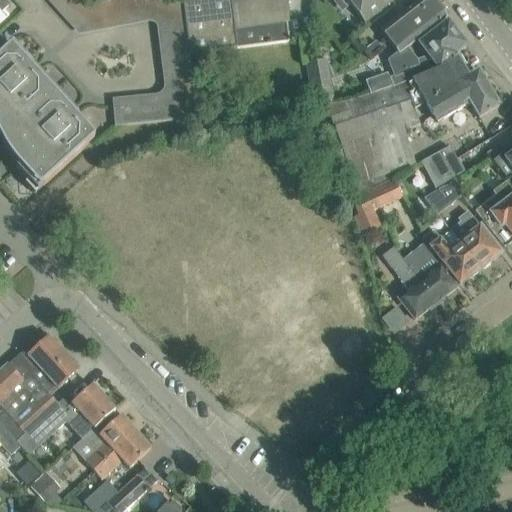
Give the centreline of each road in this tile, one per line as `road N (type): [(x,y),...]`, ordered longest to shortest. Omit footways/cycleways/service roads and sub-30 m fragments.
road 1 (residential): [(262,511),(61,292)]
road 2 (residential): [(412,387),(431,356),(511,293)]
